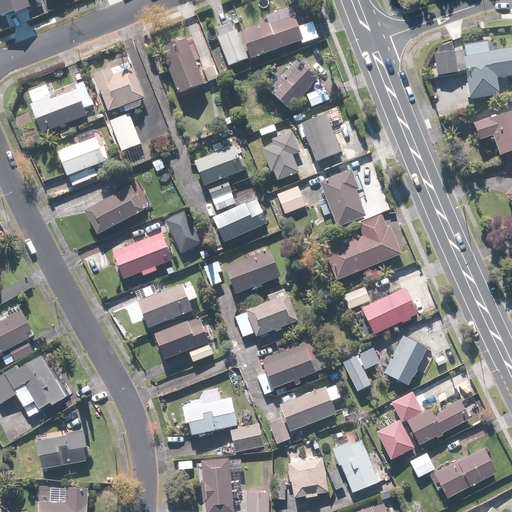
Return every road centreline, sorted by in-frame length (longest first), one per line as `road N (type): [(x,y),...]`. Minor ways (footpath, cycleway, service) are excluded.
road 1 (residential): [(0,153),(126,401),(142,446),(144,511)]
road 2 (secondary): [(373,40),(511,361)]
road 3 (residential): [(160,0),(0,63)]
road 4 (residential): [(373,40),(491,0)]
